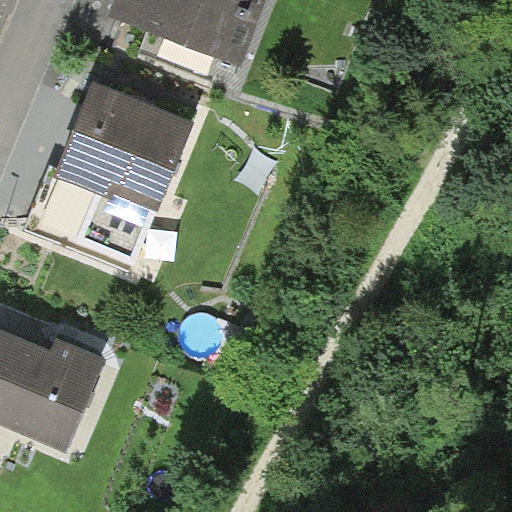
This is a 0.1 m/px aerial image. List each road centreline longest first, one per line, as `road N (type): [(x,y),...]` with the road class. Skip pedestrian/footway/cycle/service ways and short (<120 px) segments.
road 1 (track): [(511,22),(433,180),(244,511)]
road 2 (residential): [(0,120),(49,0)]
